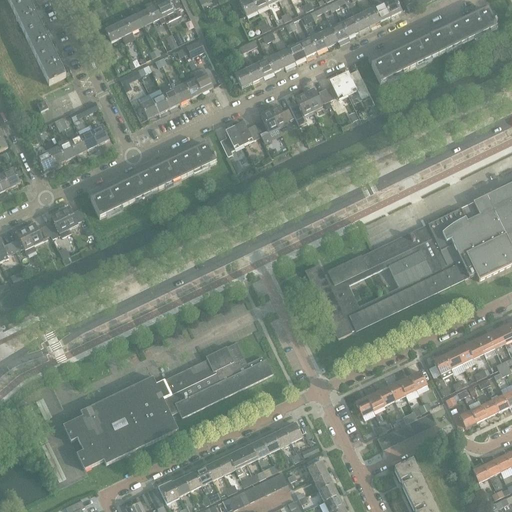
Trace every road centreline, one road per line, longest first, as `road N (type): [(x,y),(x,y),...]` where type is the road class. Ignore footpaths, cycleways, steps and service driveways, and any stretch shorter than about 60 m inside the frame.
road 1 (residential): [(132,159),(460,2)]
road 2 (tertiary): [(250,247),(511,120)]
road 3 (residential): [(111,511),(103,497),(320,392)]
road 4 (residential): [(320,392),(511,299)]
road 5 (tertiary): [(86,325),(250,247)]
road 6 (residential): [(132,159),(57,0)]
road 7 (residential): [(511,438),(478,452),(447,433),(359,473)]
road 8 (residential): [(320,392),(250,247)]
